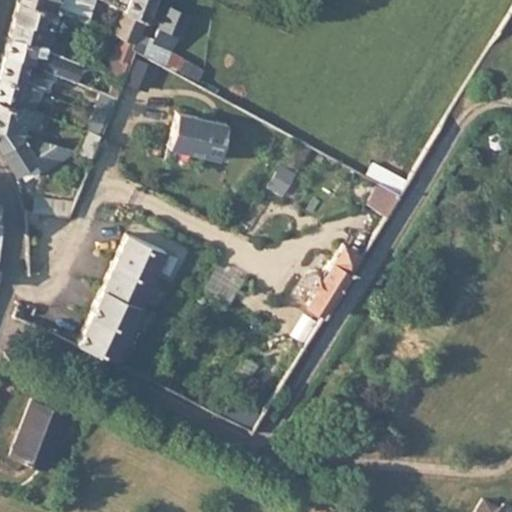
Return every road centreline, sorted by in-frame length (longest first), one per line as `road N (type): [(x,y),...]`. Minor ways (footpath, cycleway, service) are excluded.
road 1 (unknown): [(73,356),(109,239),(134,201)]
road 2 (unclassified): [(0,181),(15,212),(0,306)]
